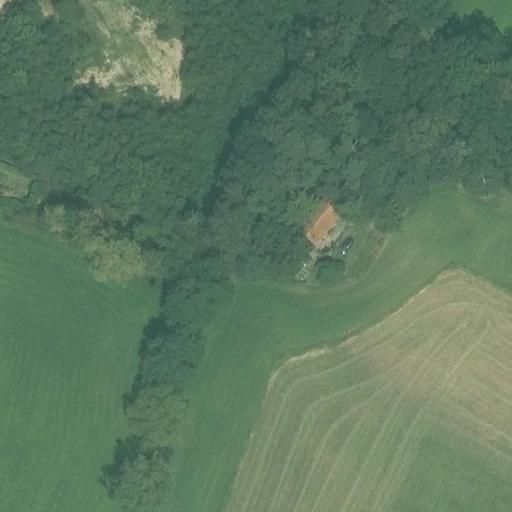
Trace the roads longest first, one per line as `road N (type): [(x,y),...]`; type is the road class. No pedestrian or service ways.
road 1 (track): [(364,168),(442,0)]
road 2 (track): [(308,152),(293,0)]
